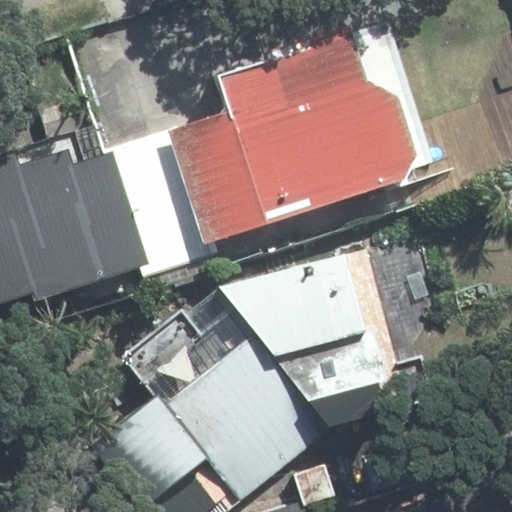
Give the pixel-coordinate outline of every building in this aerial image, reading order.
[(338,28),(248,57),(263,105),(101,158),(137,268),(140,277),(213,253),(211,245),(393,186),(407,159),(388,103),(358,87),(338,28)] [(0,306),(19,300),(21,306),(137,268),(101,158),(58,171),(53,156),(4,171),(0,160),(0,306)] [(171,322),(206,367),(150,412),(142,403),(103,436),(156,500),(174,484),(198,511),(223,511),(319,431),(399,412),(361,253),(211,290),(171,322)] [(319,465),(288,475),(297,506),(329,497),(319,465)] [(397,511),(506,511),(498,480),(397,511)]
